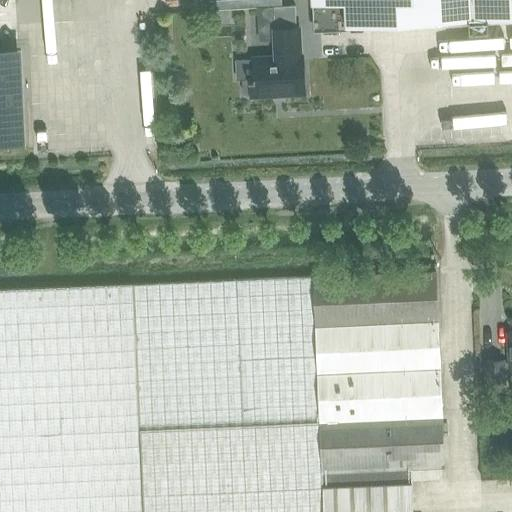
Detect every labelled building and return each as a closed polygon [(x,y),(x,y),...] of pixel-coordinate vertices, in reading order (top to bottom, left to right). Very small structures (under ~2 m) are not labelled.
[(511,0),(317,0),(319,24),(348,23),(360,22),(467,17),(511,14),(511,0)] [(275,28),(275,34),(276,56),(254,57),(254,59),(238,60),(238,78),(245,78),(245,93),(252,92),(252,95),(304,92),(303,54),(301,54),(299,26),(275,28)] [(0,142),(24,142),(21,81),(15,82),(13,49),(0,49),(0,142)] [(436,269),(315,275),(323,482),(413,478),(442,477),(441,460),(444,460),(442,414),(436,269)] [(0,288),(0,511),(324,511),(323,482),(315,275),(0,288)] [(504,359),(486,360),(488,390),(506,389),(505,373),(511,372),(511,373),(511,372),(511,330),(509,330),(511,363),(504,363),(504,359)] [(414,511),(413,478),(323,482),(324,511),(414,511)]
